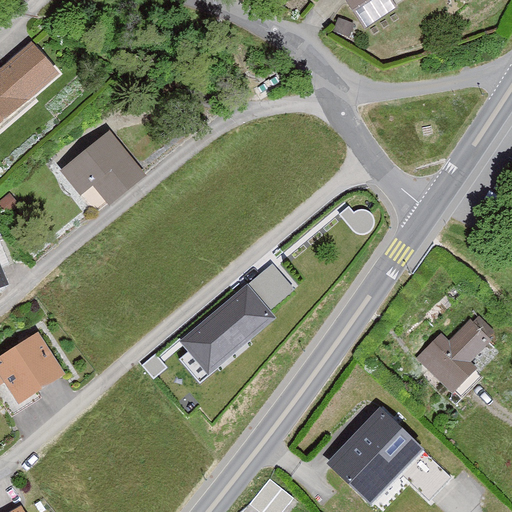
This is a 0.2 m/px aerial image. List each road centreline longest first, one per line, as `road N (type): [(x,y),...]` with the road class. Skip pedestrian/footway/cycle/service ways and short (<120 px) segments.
road 1 (residential): [(370,157),(0,470)]
road 2 (residential): [(335,100),(235,119),(0,308)]
road 3 (secondary): [(208,511),(429,212)]
road 4 (residential): [(511,69),(335,100)]
road 5 (residential): [(335,100),(288,37),(198,0)]
road 6 (secondary): [(429,212),(511,88)]
